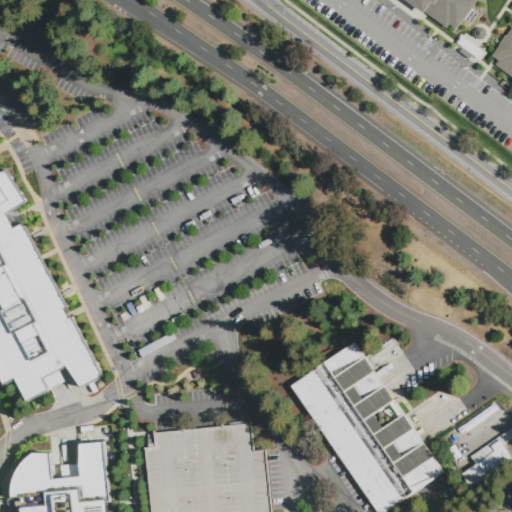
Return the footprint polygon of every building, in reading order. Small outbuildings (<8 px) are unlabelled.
[(407,0),(446,28),(449,25),(456,29),(477,0),(407,0)] [(492,57),(511,29),(511,80),(507,77),(505,80),(511,85),(511,94),(500,86),(501,85),(479,69),(486,59),(496,65),(499,61),(492,57)] [(125,36),(136,43),(133,49),(122,41),(125,36)] [(15,384),(5,387),(0,376),(0,176),(8,172),(29,204),(9,216),(13,223),(16,230),(25,225),(43,260),(68,309),(66,310),(70,317),(71,321),(73,320),(104,378),(80,390),(64,370),(61,373),(66,383),(26,404),(25,402),(24,400),(22,399),(15,384)] [(356,346),(451,483),(408,511),(376,511),(292,389),(356,346)] [(145,448),(151,511),(272,511),(266,450),(255,452),(252,424),(148,435),(150,448),(145,448)] [(511,461),(471,490),(462,477),(496,454),(493,450),(501,444),(511,459),(511,461)] [(52,455),(55,481),(63,480),(62,468),(81,466),(81,447),(106,445),(111,494),(114,494),(115,502),(112,503),(112,504),(110,506),(109,511),(9,511),(9,502),(12,501),(12,493),(14,483),(18,473),(24,464),(30,459),(35,455),(52,455)]
